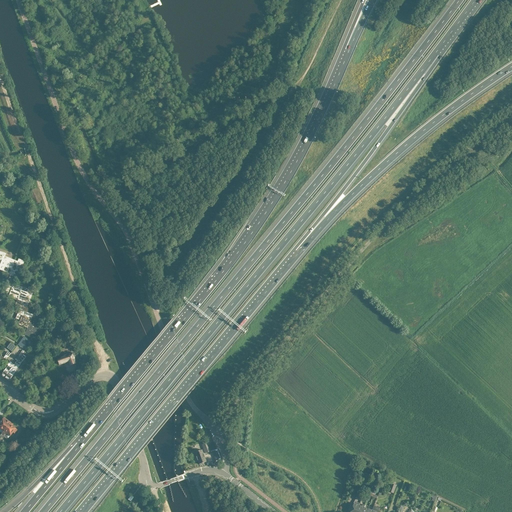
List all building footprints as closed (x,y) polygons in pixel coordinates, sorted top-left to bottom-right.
[(0,265),(0,269),(3,271),(5,267),(11,269),(13,264),(14,260),(5,256),(6,254),(2,252),(2,253),(0,252),(0,264),(0,265)] [(18,262),(14,260),(13,264),(11,269),(5,267),(3,271),(10,274),(10,272),(12,273),(9,279),(10,280),(16,282),(24,261),(22,261),(22,260),(19,259),(18,262)] [(9,297),(17,300),(21,290),(20,290),(21,287),(15,284),(16,282),(10,280),(6,291),(10,292),(9,297)] [(28,289),(21,287),(20,290),(21,290),(17,300),(20,301),(20,300),(22,300),(19,307),(20,307),(26,309),(34,289),(32,288),(29,287),(28,289)] [(19,325),(27,328),(31,318),(32,315),(25,312),(26,309),(20,307),(16,318),(20,320),(19,325)] [(38,317),(32,315),(31,318),(27,328),(28,328),(25,335),(30,337),(31,335),(40,339),(42,333),(38,331),(44,317),(42,316),(39,314),(38,317)] [(62,334),(53,328),(49,334),(58,340),(62,334)] [(24,337),(18,345),(26,351),(32,343),(24,337)] [(150,343),(175,412),(177,411),(152,342),(150,343)] [(7,348),(12,351),(15,346),(10,343),(7,348)] [(69,364),(70,366),(76,364),(73,357),(76,356),(74,353),(72,354),(57,360),(59,365),(67,362),(67,363),(68,364),(69,364)] [(17,360),(14,364),(4,377),(9,381),(18,369),(17,368),(20,363),(17,360)] [(8,366),(1,375),(4,377),(14,364),(10,362),(7,365),(8,366)] [(150,441),(153,440),(128,371),(126,372),(150,441)] [(0,428),(3,431),(4,432),(10,422),(4,418),(0,422),(0,428)] [(13,424),(10,422),(4,432),(3,431),(0,436),(3,439),(4,437),(8,440),(13,433),(14,434),(17,430),(12,426),(13,424)] [(209,442),(207,442),(202,444),(205,453),(211,451),(209,446),(210,445),(209,442)] [(196,457),(195,457),(197,461),(198,461),(199,464),(206,462),(202,450),(195,452),(196,457)] [(355,496),(356,496),(355,498),(361,501),(362,498),(357,496),(358,492),(353,490),(351,495),(354,496),(355,496)] [(354,501),(350,511),(356,511),(359,506),(360,504),(354,501)]
